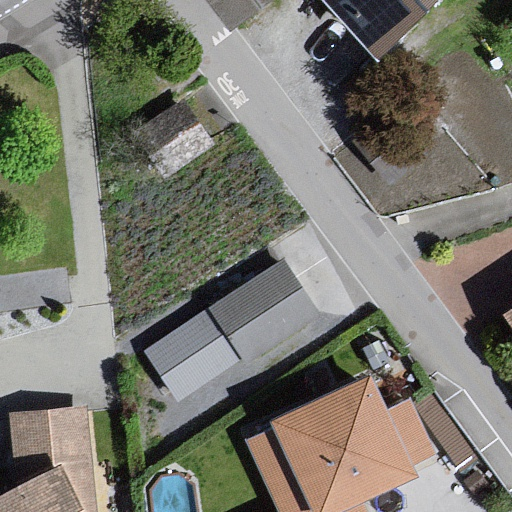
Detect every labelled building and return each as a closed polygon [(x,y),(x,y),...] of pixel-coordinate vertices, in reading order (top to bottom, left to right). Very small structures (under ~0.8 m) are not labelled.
[(215,0),(227,16),(248,0),(215,0)] [(343,0),(369,27),(397,0),(343,0)] [(292,270),(150,362),(187,410),(252,366),(258,373),(328,323),(292,270)] [(511,307),(503,313),(511,326),(511,307)] [(377,374),(243,438),(276,507),(265,511),(369,511),(362,496),(423,467),(417,456),(433,449),(405,391),(389,399),(377,374)] [(25,499),(0,511),(110,511),(96,420),(14,421),(25,499)]
